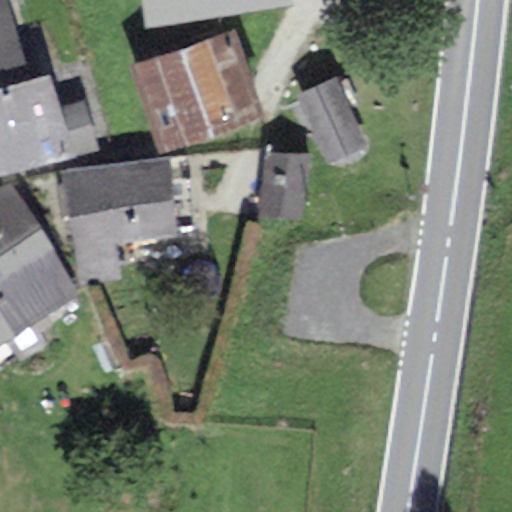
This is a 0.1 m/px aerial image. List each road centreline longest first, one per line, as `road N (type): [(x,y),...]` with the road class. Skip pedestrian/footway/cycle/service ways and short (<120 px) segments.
road 1 (secondary): [(478,0),(409,511)]
road 2 (track): [(321,0),(291,25),(258,127)]
